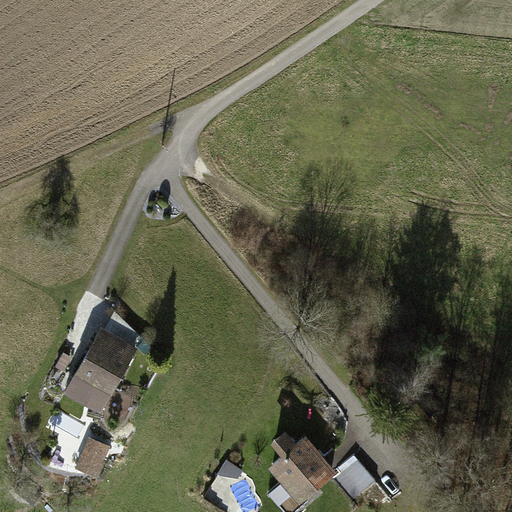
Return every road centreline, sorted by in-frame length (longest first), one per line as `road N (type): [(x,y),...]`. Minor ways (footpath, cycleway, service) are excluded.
road 1 (track): [(174,147),(451,326),(511,380)]
road 2 (track): [(211,103),(0,198)]
